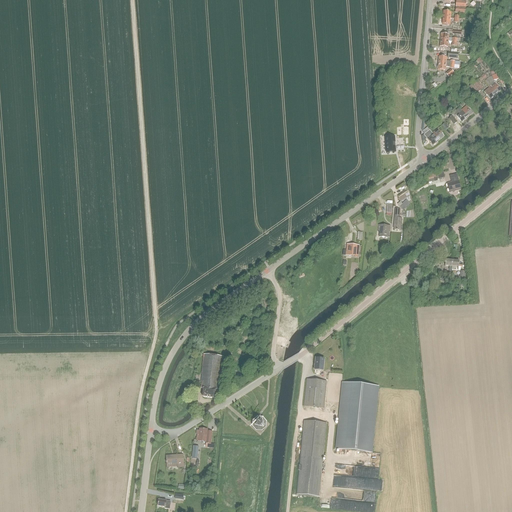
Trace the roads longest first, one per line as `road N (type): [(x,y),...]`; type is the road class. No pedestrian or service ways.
road 1 (tertiary): [(276,370),(511,183)]
road 2 (tertiary): [(150,432),(174,349),(206,313),(269,270)]
road 3 (tertiary): [(269,270),(425,159)]
road 4 (track): [(304,353),(287,511)]
road 5 (residential): [(422,154),(430,0)]
road 6 (tertiary): [(150,432),(188,427),(276,370)]
